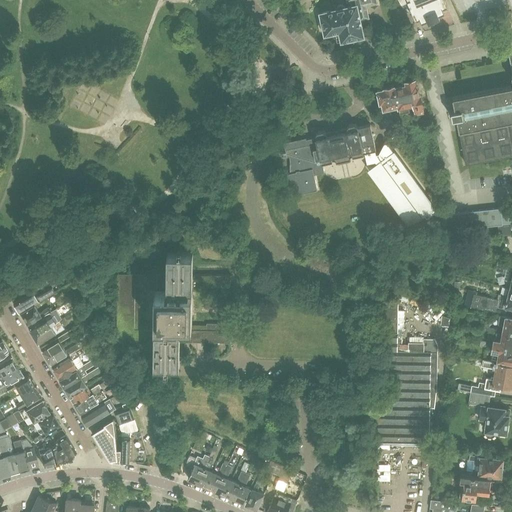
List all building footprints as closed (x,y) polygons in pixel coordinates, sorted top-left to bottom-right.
[(346,0),(347,2),(351,1),(353,5),(345,6),(344,6),(343,4),(342,4),(339,4),(338,4),(338,5),(337,6),(337,7),(336,9),(321,12),(322,18),(321,18),(320,20),(319,21),(319,22),(319,23),(319,25),(320,26),(321,27),(323,27),(324,27),(325,33),(335,31),(337,42),(368,34),(365,25),(365,23),(364,16),(365,16),(368,15),(366,5),(377,3),(376,0),(346,0)] [(428,20),(429,22),(440,18),(439,15),(445,12),(444,9),(448,8),(444,0),(407,0),(416,21),(420,20),(421,22),(428,20)] [(511,85),(452,97),(455,111),(451,111),(453,119),(457,118),(466,164),(511,155),(511,56),(509,57),(511,74),(511,78),(511,85)] [(406,84),(394,87),(398,105),(400,113),(409,112),(410,115),(424,112),(420,95),(419,95),(416,81),(415,82),(415,79),(405,81),(406,84)] [(389,107),(398,105),(394,87),(394,85),(391,84),(385,85),(384,87),(386,93),(378,95),(380,102),(382,102),(383,106),(389,115),(390,115),(389,107)] [(424,114),(426,124),(433,123),(431,113),(424,114)] [(364,152),(375,150),(376,150),(370,123),(358,126),(355,123),(348,124),(346,128),(326,132),(323,130),(317,131),(316,133),(316,135),(307,137),(306,136),(284,140),(285,146),(287,153),(289,153),(290,171),(283,173),(287,195),(300,192),(300,193),(304,192),(304,191),(317,188),(313,173),(315,173),(324,171),(322,162),(333,160),(334,160),(335,160),(336,162),(350,158),(350,157),(351,157),(352,156),(353,156),(364,154),(363,153),(364,152)] [(375,150),(364,152),(366,161),(375,160),(376,162),(376,164),(371,168),(404,213),(410,222),(421,214),(422,215),(425,218),(435,211),(432,208),(424,197),(391,151),(387,145),(386,144),(385,144),(384,144),(383,144),(383,145),(380,151),(380,154),(376,155),(375,150)] [(509,225),(511,224),(511,210),(507,211),(506,205),(450,211),(453,231),(465,229),(497,226),(509,225)] [(509,225),(497,226),(498,236),(510,234),(509,225)] [(189,290),(206,290),(206,285),(230,286),(230,274),(190,273),(191,250),(169,250),(168,273),(117,273),(116,340),(156,340),(156,363),(177,364),(177,340),(204,341),(229,341),(229,340),(232,340),(232,322),(206,322),(206,324),(189,324),(189,290)] [(502,286),(509,288),(511,288),(511,270),(507,269),(508,263),(497,260),(494,270),(511,274),(511,277),(511,279),(504,278),(502,286)] [(50,281),(46,275),(33,282),(37,289),(50,281)] [(14,302),(20,312),(34,304),(54,291),(52,288),(38,296),(39,297),(37,298),(33,291),(14,302)] [(406,288),(404,294),(410,297),(413,291),(406,288)] [(511,288),(509,288),(508,296),(498,293),(496,299),(476,294),(477,291),(468,289),(463,306),(471,308),(471,306),(483,309),(484,308),(494,310),(496,303),(511,307),(511,288)] [(381,317),(380,317),(378,442),(420,442),(428,443),(429,407),(434,407),(436,389),(437,344),(435,339),(423,338),(423,336),(409,336),(409,342),(408,342),(408,351),(399,350),(399,346),(401,346),(401,335),(397,335),(397,317),(397,298),(382,296),(381,317)] [(94,312),(88,302),(81,307),(87,316),(94,312)] [(34,304),(20,312),(24,318),(25,317),(28,322),(40,315),(34,304)] [(55,308),(50,310),(45,314),(44,314),(46,316),(29,326),(34,334),(59,319),(61,318),(55,308)] [(450,326),(450,318),(441,314),(440,325),(450,326)] [(93,315),(86,319),(91,327),(98,323),(93,315)] [(497,329),(496,332),(511,334),(511,317),(505,316),(499,315),(498,323),(503,324),(502,330),(497,329)] [(59,319),(34,334),(39,343),(64,328),(59,319)] [(99,324),(92,327),(94,333),(102,330),(99,324)] [(73,328),(67,332),(41,347),(46,355),(63,345),(60,341),(75,332),(73,328)] [(493,339),(492,344),(511,348),(511,334),(496,332),(495,339),(493,339)] [(51,364),(68,354),(77,348),(81,346),(82,345),(80,341),(65,350),(63,345),(46,355),(51,364)] [(511,348),(492,344),(491,350),(493,350),(491,358),(497,359),(511,362),(511,348)] [(81,346),(77,348),(68,354),(69,356),(52,366),(60,378),(77,367),(74,361),(82,356),(81,355),(85,352),(81,346)] [(0,373),(16,364),(10,354),(0,359),(0,373)] [(60,378),(64,386),(81,376),(79,372),(88,366),(97,361),(94,357),(77,367),(60,378)] [(486,378),(485,382),(484,388),(471,385),(470,392),(489,395),(492,395),(493,390),(500,391),(501,386),(511,388),(511,387),(511,365),(482,360),(481,366),(495,368),(493,377),(490,376),(490,379),(486,378)] [(16,364),(0,373),(0,381),(3,380),(5,383),(22,373),(16,364)] [(81,376),(64,386),(69,394),(86,384),(84,380),(99,371),(96,367),(81,376)] [(16,386),(19,393),(34,384),(34,382),(32,378),(31,378),(28,373),(6,386),(5,385),(0,387),(0,393),(7,389),(8,391),(16,386)] [(114,385),(117,390),(124,386),(119,377),(113,380),(115,384),(114,385)] [(34,384),(19,393),(23,399),(15,403),(18,408),(41,394),(37,388),(38,387),(36,385),(35,385),(34,384)] [(69,394),(74,402),(85,396),(93,391),(101,387),(99,384),(89,389),(86,384),(69,394)] [(93,391),(85,396),(74,402),(80,412),(92,406),(92,405),(98,401),(107,396),(103,390),(95,395),(93,391)] [(510,409),(488,406),(486,406),(487,401),(488,401),(489,395),(470,392),(468,406),(475,407),(476,405),(480,406),(479,417),(486,418),(484,434),(486,436),(492,437),(494,434),(494,433),(505,435),(507,422),(510,420),(510,418),(509,417),(510,409)] [(32,422),(37,419),(49,412),(45,404),(45,403),(45,402),(45,401),(44,400),(43,400),(42,400),(41,399),(25,409),(23,407),(13,413),(18,421),(18,422),(28,416),(32,422)] [(82,415),(84,418),(88,425),(110,412),(104,402),(82,415)] [(119,424),(127,421),(134,419),(129,407),(114,412),(119,424)] [(60,425),(51,410),(49,412),(37,419),(42,429),(38,431),(40,434),(31,439),(34,442),(40,439),(44,436),(61,426),(60,425)] [(13,413),(6,417),(11,425),(18,421),(13,413)] [(0,420),(0,422),(3,429),(11,425),(6,417),(5,418),(0,420)] [(92,432),(99,444),(109,461),(118,459),(119,458),(120,458),(121,461),(121,448),(119,448),(119,449),(117,449),(113,418),(104,424),(105,425),(103,426),(102,426),(92,432)] [(48,443),(54,462),(71,459),(71,458),(70,456),(73,451),(74,450),(75,451),(75,450),(61,427),(61,426),(44,436),(48,443)] [(122,436),(121,461),(129,462),(131,437),(130,437),(131,432),(122,431),(122,436)] [(42,464),(54,462),(48,443),(44,436),(40,439),(42,443),(44,448),(38,449),(40,454),(42,464)] [(28,468),(21,440),(20,439),(13,441),(16,452),(13,452),(18,470),(28,468)] [(38,465),(36,455),(33,447),(26,439),(21,440),(28,468),(38,465)] [(10,453),(7,443),(6,442),(1,443),(5,455),(9,473),(18,470),(13,452),(10,453)] [(198,482),(207,486),(213,471),(208,469),(218,446),(214,444),(212,449),(209,455),(198,482)] [(0,473),(1,475),(9,473),(5,455),(2,455),(0,447),(0,473)] [(190,454),(187,459),(186,462),(187,470),(191,472),(188,477),(198,482),(209,455),(205,454),(203,457),(197,455),(197,456),(190,454)] [(479,464),(478,474),(501,476),(504,474),(504,469),(502,466),(502,460),(501,458),(498,458),(493,458),(493,457),(488,457),(480,456),(480,459),(476,458),(476,456),(469,455),(469,459),(473,460),(473,464),(479,464)] [(292,469),(271,460),(268,467),(269,471),(280,476),(279,478),(288,482),(293,471),(293,469),(292,469)] [(207,486),(216,490),(227,464),(223,462),(219,474),(213,471),(207,486)] [(225,494),(231,479),(226,477),(231,466),(227,464),(216,490),(225,494)] [(377,464),(377,480),(390,480),(390,464),(377,464)] [(225,494),(234,498),(245,472),(241,471),(236,482),(231,479),(225,494)] [(249,474),(245,472),(234,498),(244,502),(250,488),(245,485),(249,474)] [(490,477),(478,476),(478,475),(460,473),(459,481),(463,481),(461,498),(485,501),(484,505),(492,506),(493,502),(491,501),(492,494),(488,494),(490,477)] [(246,503),(255,507),(257,508),(264,493),(257,490),(263,478),(258,476),(246,503)] [(264,510),(267,511),(266,511),(291,511),(293,509),(296,501),(296,499),(293,498),(276,490),(273,495),(271,500),(269,499),(264,510)] [(34,505),(49,511),(52,511),(57,503),(56,502),(56,503),(55,502),(54,501),(54,502),(53,501),(52,500),(52,501),(50,500),(51,500),(50,499),(50,500),(39,495),(37,499),(36,499),(36,500),(37,500),(36,502),(35,502),(35,503),(34,505)] [(79,511),(80,502),(80,499),(81,499),(66,498),(65,511),(79,511)] [(432,511),(456,511),(459,503),(431,499),(430,507),(433,508),(432,511)] [(107,500),(105,511),(118,511),(120,501),(107,500)] [(79,511),(93,511),(94,503),(80,502),(79,511)]
